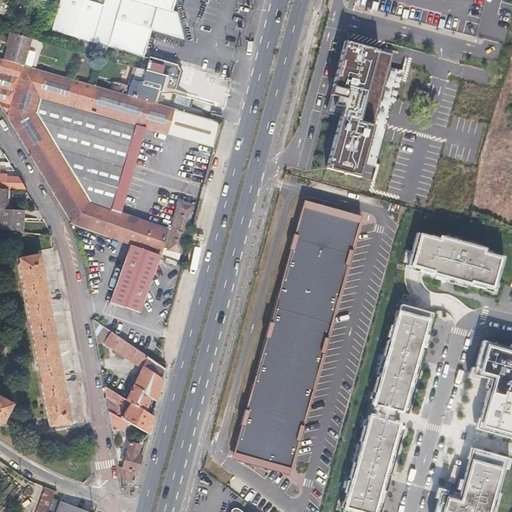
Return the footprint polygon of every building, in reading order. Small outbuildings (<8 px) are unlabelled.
[(59,0),(51,30),(143,57),(145,49),(151,30),(182,40),(176,12),(171,11),(174,0),(59,0)] [(11,33),(4,60),(24,66),(31,39),(29,38),(11,33)] [(339,117),(326,166),(361,175),(363,165),(375,122),(387,75),(389,68),(393,50),(349,39),(334,94),(345,97),(342,105),(339,117)] [(71,224),(116,240),(125,215),(121,214),(110,211),(135,125),(146,128),(214,148),(221,123),(154,104),(129,96),(111,91),(108,90),(89,85),(24,66),(4,60),(0,58),(0,105),(6,117),(71,224)] [(142,65),(140,69),(177,79),(178,80),(180,71),(177,66),(150,58),(147,66),(142,65)] [(133,81),(162,90),(163,87),(174,90),(177,79),(140,69),(137,68),(133,81)] [(375,122),(363,165),(376,169),(384,138),(388,126),(390,118),(396,98),(401,82),(401,79),(404,71),(389,68),(387,75),(375,122)] [(132,87),(129,96),(154,104),(158,90),(162,91),(162,90),(133,81),(132,87)] [(129,96),(132,87),(117,83),(113,83),(111,91),(129,96)] [(110,211),(121,214),(146,128),(135,125),(110,211)] [(0,188),(7,189),(25,190),(18,177),(0,176),(0,188)] [(180,202),(167,249),(180,253),(193,205),(180,202)] [(303,202),(274,307),(332,322),(358,227),(360,219),(303,202)] [(0,229),(22,232),(24,210),(6,209),(0,209),(0,229)] [(132,217),(125,215),(116,240),(123,243),(130,245),(139,220),(132,217)] [(158,256),(167,227),(156,223),(155,226),(139,220),(130,245),(158,256)] [(502,257),(417,234),(409,266),(415,267),(422,269),(441,274),(448,276),(456,278),(471,282),(483,285),(495,288),(497,280),(502,257)] [(130,245),(109,302),(140,313),(160,256),(158,256),(130,245)] [(49,295),(60,293),(51,248),(38,250),(39,255),(40,257),(42,257),(46,277),(49,295)] [(40,257),(39,255),(18,259),(47,419),(50,433),(74,429),(69,403),(65,382),(61,362),(54,322),(46,277),(42,257),(40,257)] [(75,374),(61,299),(50,301),(54,322),(61,362),(64,376),(75,374)] [(412,308),(400,305),(397,318),(395,317),(389,341),(387,340),(383,356),(384,356),(379,377),(377,377),(373,392),(374,393),(371,404),(370,403),(359,441),(361,442),(355,463),(353,462),(349,478),(350,478),(344,502),(345,502),(342,511),(376,511),(378,509),(376,508),(382,487),(384,488),(386,479),(388,472),(386,472),(392,451),(394,451),(398,436),(397,435),(400,424),(397,423),(399,417),(400,412),(403,413),(406,402),(408,402),(412,387),(410,386),(416,365),(418,366),(422,350),(421,350),(426,329),(428,329),(432,314),(422,311),(412,308)] [(289,474),(332,322),(274,307),(232,457),(259,465),(271,468),(289,474)] [(91,319),(96,344),(103,343),(111,332),(96,322),(91,319)] [(141,369),(126,399),(146,411),(150,397),(156,401),(165,368),(157,362),(148,356),(111,332),(103,343),(141,369)] [(505,393),(511,394),(511,348),(504,347),(482,341),(477,359),(473,374),(490,380),(487,391),(504,395),(505,393)] [(85,429),(76,380),(65,382),(69,403),(74,429),(50,433),(50,435),(63,433),(85,429)] [(128,422),(148,434),(152,415),(146,411),(126,399),(104,385),(106,399),(118,407),(113,414),(128,422)] [(511,438),(511,436),(511,394),(505,393),(504,395),(487,391),(485,398),(479,423),(477,430),(494,434),(511,438)] [(0,423),(3,425),(13,406),(0,399),(0,423)] [(109,411),(111,424),(123,431),(128,422),(113,414),(109,411)] [(121,478),(131,481),(133,476),(134,472),(137,473),(142,455),(139,454),(141,445),(129,441),(122,467),(119,467),(121,478)] [(436,510),(434,511),(492,511),(499,490),(505,469),(508,459),(489,453),(472,448),(471,455),(464,477),(460,494),(459,498),(440,493),(436,510)] [(30,496),(33,492),(28,487),(24,491),(25,492),(30,496)] [(36,511),(46,511),(52,498),(55,491),(45,487),(36,511)] [(90,511),(52,498),(46,511),(90,511)]
